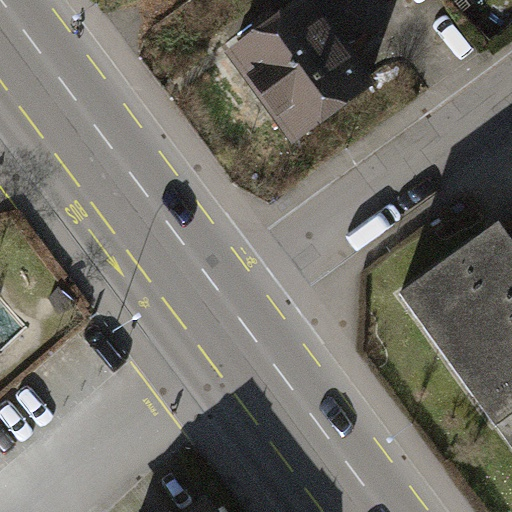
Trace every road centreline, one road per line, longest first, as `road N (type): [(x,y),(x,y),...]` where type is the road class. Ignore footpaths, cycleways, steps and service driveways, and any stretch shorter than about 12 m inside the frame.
road 1 (residential): [(220,326),(282,266),(511,83)]
road 2 (secondary): [(220,326),(0,35)]
road 3 (secondary): [(220,326),(357,511)]
